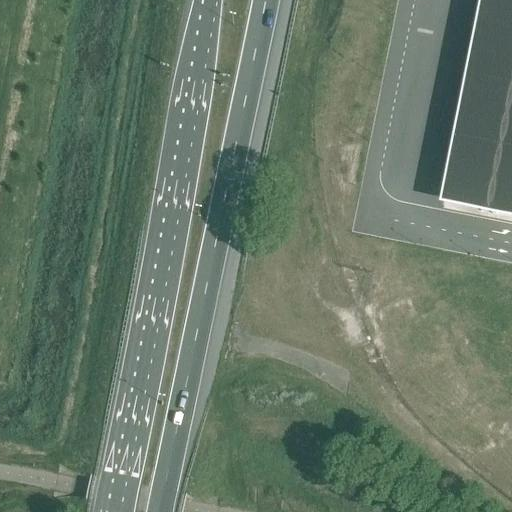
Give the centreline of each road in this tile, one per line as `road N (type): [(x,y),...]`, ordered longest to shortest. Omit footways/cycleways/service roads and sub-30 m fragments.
road 1 (motorway): [(159,511),(264,0)]
road 2 (motorway): [(214,0),(114,511)]
